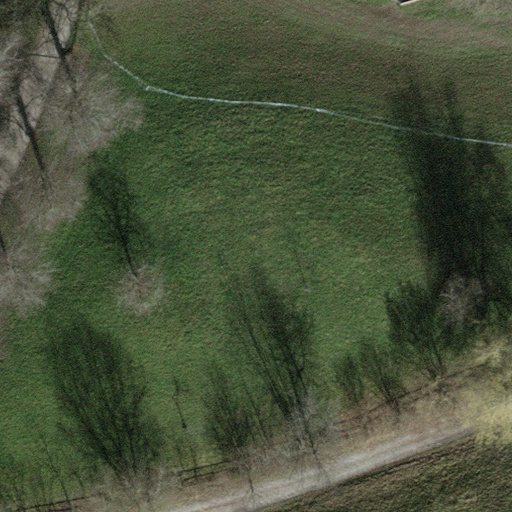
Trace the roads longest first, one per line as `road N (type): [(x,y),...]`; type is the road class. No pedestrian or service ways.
road 1 (track): [(511,399),(305,484),(182,511)]
road 2 (track): [(72,0),(0,159)]
